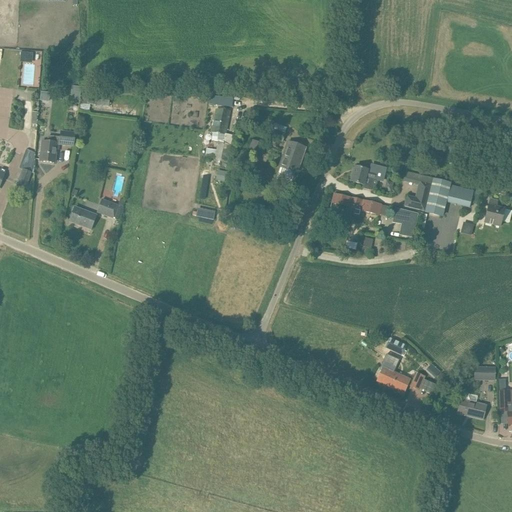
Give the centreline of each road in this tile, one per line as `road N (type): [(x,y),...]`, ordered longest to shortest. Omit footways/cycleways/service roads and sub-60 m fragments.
road 1 (unclassified): [(252,338),(355,116),(407,103),(511,120)]
road 2 (unclassified): [(511,435),(465,429),(252,338)]
road 3 (unclassified): [(252,338),(0,235)]
